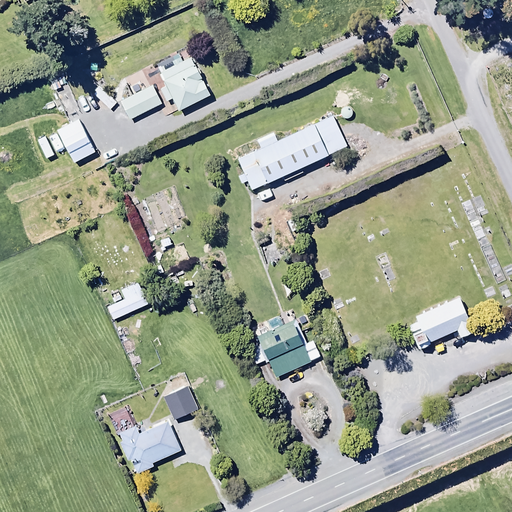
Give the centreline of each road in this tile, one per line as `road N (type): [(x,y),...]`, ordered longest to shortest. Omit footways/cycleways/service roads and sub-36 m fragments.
road 1 (primary): [(266,511),(511,404)]
road 2 (residential): [(511,170),(435,0)]
